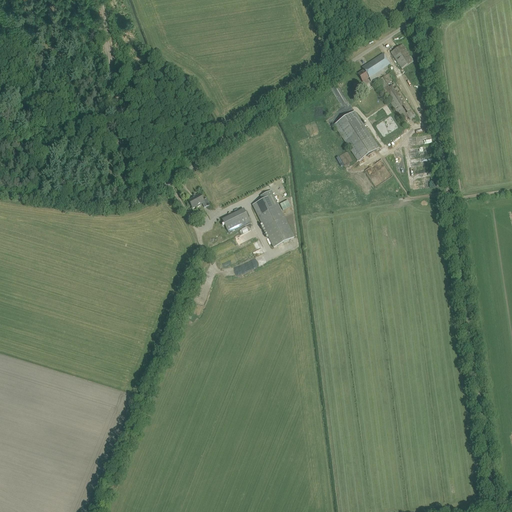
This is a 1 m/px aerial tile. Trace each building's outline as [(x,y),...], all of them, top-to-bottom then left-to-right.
[(390,53),(394,57),(402,69),(414,61),(402,45),(390,53)] [(358,75),(361,79),(365,85),(369,83),(366,80),(369,78),(371,81),(392,68),(383,54),(361,68),(363,71),(358,75)] [(388,75),(377,82),(405,125),(416,117),(390,78),(392,77),(389,74),(388,75)] [(334,125),(359,162),(378,149),(354,112),(334,125)] [(252,205),(255,210),(274,248),(294,238),(270,191),(260,196),(262,200),(252,205)] [(188,201),(192,209),(197,206),(197,207),(201,205),(201,204),(204,203),(199,194),(194,197),(194,198),(188,201)] [(280,204),(283,211),(291,207),(288,201),(280,204)] [(245,209),(222,220),(228,233),(251,223),(245,209)] [(235,246),(252,238),(250,233),(233,242),(235,246)]
